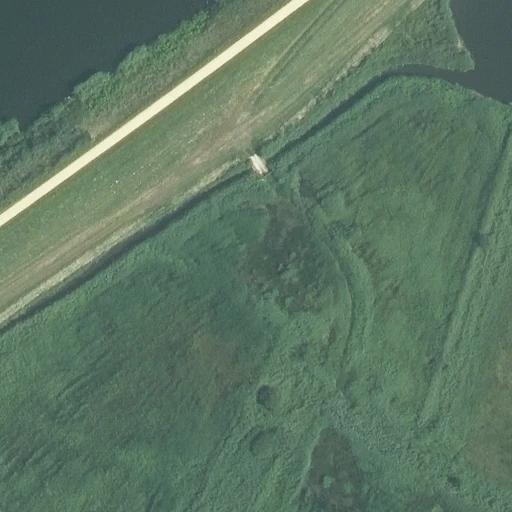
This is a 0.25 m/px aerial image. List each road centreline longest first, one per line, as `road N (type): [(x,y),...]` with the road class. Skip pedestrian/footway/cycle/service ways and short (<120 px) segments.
road 1 (track): [(339,0),(245,112),(235,142),(325,231),(359,285),(321,414),(266,511)]
road 2 (track): [(407,0),(271,118),(0,301)]
